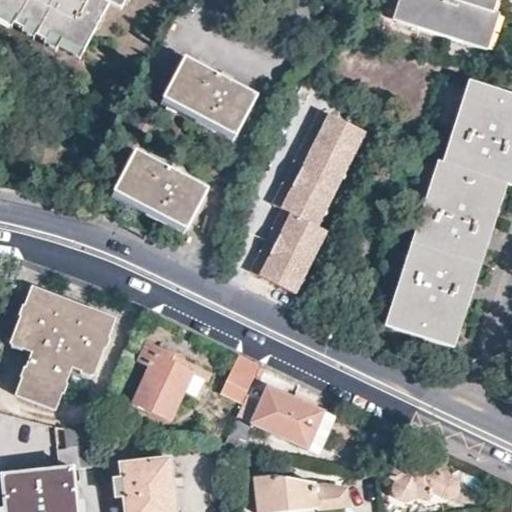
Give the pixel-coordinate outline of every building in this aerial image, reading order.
[(109,4),(101,0),(0,0),(0,20),(10,26),(12,23),(26,30),(24,33),(34,39),(36,36),(45,41),(43,44),(55,50),(57,48),(79,60),(109,4)] [(101,0),(109,4),(121,11),(126,0),(127,0),(130,2),(130,0),(101,0)] [(478,48),(495,0),(408,0),(401,22),(478,48)] [(235,136),(257,95),(184,58),(163,99),(235,136)] [(448,348),(502,185),(505,186),(511,165),(511,95),(476,83),(449,167),(444,166),(389,329),(414,337),(448,348)] [(268,236),(251,270),(268,278),(301,294),(331,232),(323,228),(369,133),(320,109),(273,205),(281,209),(268,236)] [(186,230),(207,189),(135,152),(114,193),(186,230)] [(0,277),(0,282),(14,288),(23,264),(6,261),(0,277)] [(92,376),(114,321),(77,307),(34,290),(12,345),(34,353),(19,396),(54,410),(71,368),(92,376)] [(168,422),(194,372),(180,365),(172,360),(174,355),(146,341),(135,362),(148,368),(131,403),(168,422)] [(256,365),(240,357),(229,381),(245,389),(256,365)] [(245,402),(226,443),(240,449),(251,425),(308,451),(326,414),(303,403),(269,387),(259,409),(245,402)] [(334,418),(326,414),(308,451),(316,455),(334,418)] [(94,426),(65,428),(69,470),(73,470),(99,468),(94,426)] [(455,486),(452,483),(399,457),(389,480),(395,483),(393,486),(391,493),(393,499),(398,503),(405,504),(409,503),(412,500),(414,497),(416,493),(427,499),(431,501),(435,494),(444,498),(446,499),(447,499),(448,498),(450,498),(454,496),(456,491),(455,486)] [(175,511),(170,460),(120,465),(125,511),(175,511)] [(59,471),(2,477),(5,511),(77,511),(73,470),(69,470),(59,471)] [(301,511),(348,507),(347,491),(274,479),(257,480),(259,511),(301,511)]
